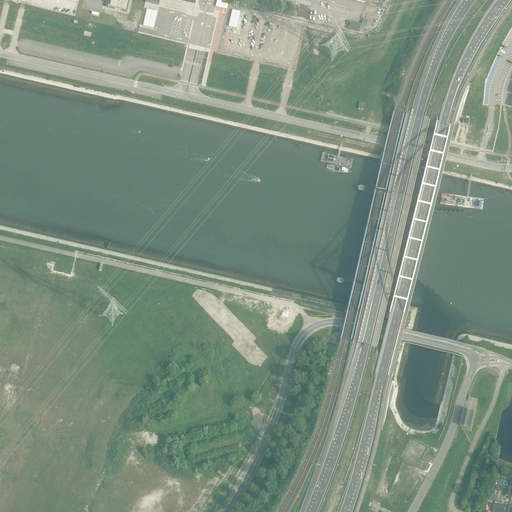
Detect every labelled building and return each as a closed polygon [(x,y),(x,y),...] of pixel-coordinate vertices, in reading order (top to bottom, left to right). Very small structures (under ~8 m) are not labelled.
[(129,0),(108,0),(107,7),(126,12),(129,0)] [(237,28),(240,11),(232,9),(229,26),(237,28)] [(359,32),(361,24),(350,21),(348,30),(359,32)] [(419,170),(421,163),(421,162),(422,160),(420,159),(381,151),(381,152),(381,153),(380,156),(379,161),(378,164),(380,165),(381,165),(390,167),(391,168),(392,168),(410,172),(416,173),(417,174),(417,173),(418,173),(419,171),(419,170)] [(373,193),(373,194),(409,202),(410,202),(413,202),(413,200),(411,200),(411,198),(375,189),(373,189),(373,193)] [(351,286),(352,286),(388,294),(389,294),(390,291),(389,290),(353,282),(352,282),(351,286)] [(466,427),(469,428),(473,411),(470,411),(463,410),(460,425),(466,427)] [(413,499),(423,478),(412,473),(402,493),(413,499)] [(203,495),(199,501),(204,503),(207,498),(203,495)]
